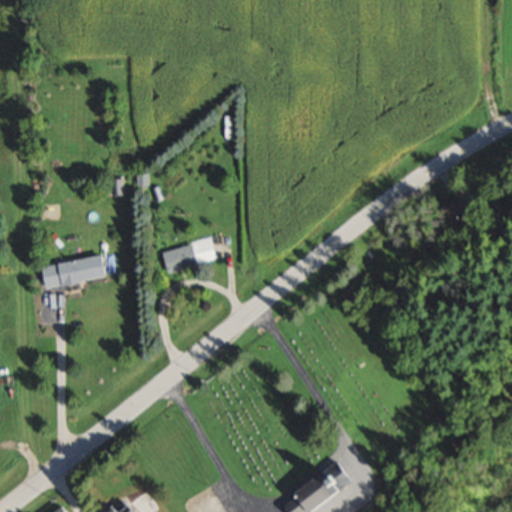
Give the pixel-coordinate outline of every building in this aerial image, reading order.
[(123,180),(109,180),(109,196),(123,196),(123,180)] [(441,211),(457,233),(477,218),(461,196),(441,211)] [(158,253),(164,273),(194,264),(188,244),(158,253)] [(42,287),(103,277),(99,255),(38,265),(42,287)] [(274,500),(282,511),(303,511),(349,483),(335,461),(274,500)] [(102,511),(132,511),(122,497),(102,511)]
